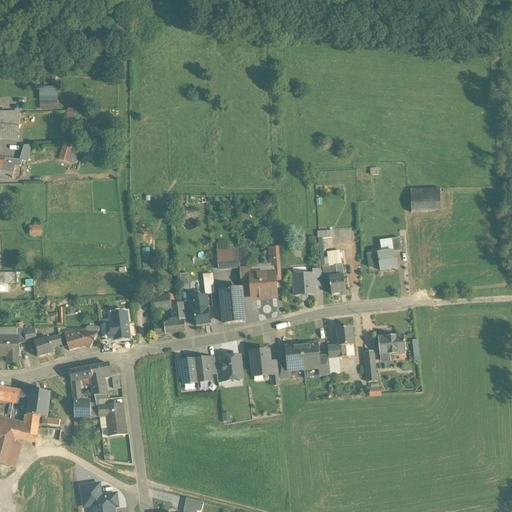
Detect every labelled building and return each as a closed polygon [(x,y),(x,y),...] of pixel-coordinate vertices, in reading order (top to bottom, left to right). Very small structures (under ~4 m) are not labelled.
[(39,85),(40,108),(57,108),(56,85),(40,85),(39,85)] [(77,109),(66,109),(66,114),(68,115),(68,128),(78,128),(77,109)] [(19,111),(5,111),(4,123),(10,124),(18,124),(19,111)] [(10,124),(9,135),(17,136),(18,124),(10,124)] [(79,143),(63,144),(58,159),(73,162),(79,143)] [(29,144),(23,144),(20,155),(27,156),(29,144)] [(3,157),(0,156),(0,177),(11,179),(13,164),(8,163),(2,162),(3,157)] [(441,189),(410,190),(411,213),(441,212),(441,189)] [(43,229),(30,228),(30,238),(43,238),(43,229)] [(317,231),(317,238),(323,238),(324,247),(335,247),(335,230),(317,231)] [(399,239),(391,240),(393,252),(394,252),(401,251),(399,239)] [(393,252),(391,240),(383,241),(384,253),(373,255),(375,265),(379,265),(380,272),(396,270),(394,252),(393,252)] [(279,249),(269,250),(271,268),(273,268),(280,268),(279,249)] [(238,251),(217,253),(218,270),(240,268),(238,251)] [(373,255),(367,256),(369,268),(375,267),(375,265),(373,255)] [(342,266),(335,267),(337,278),(343,277),(342,266)] [(335,267),(322,269),(324,281),(329,280),(329,279),(337,278),(335,267)] [(271,268),(250,270),(251,287),(253,287),(254,300),(264,300),(263,297),(276,297),(275,281),(275,278),(274,278),(273,268),(271,268)] [(250,270),(239,270),(242,289),(251,287),(250,270)] [(321,272),(313,272),(313,276),(314,276),(315,288),(322,288),(321,272)] [(180,275),(182,292),(189,291),(187,274),(180,275)] [(212,275),(203,276),(205,295),(215,294),(213,283),(212,275)] [(313,276),(293,277),(294,296),(315,295),(315,288),(314,276),(313,276)] [(337,278),(329,279),(329,280),(331,296),(346,293),(344,277),(343,277),(337,278)] [(241,290),(221,292),(224,324),(245,322),(241,290)] [(192,313),(194,312),(197,328),(211,325),(206,298),(199,299),(190,300),(192,313)] [(170,299),(163,300),(164,311),(171,310),(170,299)] [(163,300),(151,301),(152,312),(157,311),(164,311),(163,300)] [(158,327),(154,328),(155,337),(185,334),(182,304),(173,305),(174,322),(169,322),(169,326),(158,327)] [(112,324),(107,325),(108,338),(108,340),(114,339),(115,341),(130,339),(129,337),(128,325),(127,314),(111,316),(112,324)] [(22,329),(16,329),(16,338),(17,338),(17,346),(25,343),(22,330),(22,329)] [(352,329),(337,331),(339,347),(336,348),(337,359),(355,358),(352,329)] [(34,331),(22,330),(25,343),(36,340),(34,331)] [(85,332),(74,333),(65,335),(68,347),(69,352),(79,349),(79,347),(84,346),(90,349),(96,338),(85,332)] [(65,333),(59,335),(59,337),(62,346),(63,348),(68,347),(65,335),(65,333)] [(404,336),(377,339),(379,357),(406,354),(405,345),(405,343),(404,343),(404,336)] [(59,337),(50,340),(52,348),(62,346),(59,337)] [(16,338),(0,338),(0,357),(1,357),(1,355),(6,355),(6,364),(17,364),(17,346),(17,338),(16,338)] [(49,340),(34,344),(38,358),(53,354),(52,348),(50,340),(49,340)] [(317,345),(301,347),(304,368),(319,367),(318,359),(319,359),(317,345)] [(301,347),(286,348),(287,362),(288,362),(288,370),(289,370),(304,368),(301,347)] [(336,348),(329,348),(330,360),(337,359),(336,348)] [(269,352),(251,354),(254,378),(271,376),(270,367),(269,352)] [(373,352),(364,353),(366,369),(375,368),(375,367),(373,352)] [(239,358),(222,360),(223,366),(225,383),(242,381),(239,358)] [(319,359),(318,359),(319,367),(320,376),(329,375),(328,358),(319,359)] [(337,359),(330,360),(331,368),(336,368),(338,367),(337,359)] [(209,360),(195,362),(198,384),(211,382),(209,361),(209,360)] [(195,362),(181,364),(183,380),(184,386),(198,384),(195,362)] [(287,362),(277,363),(278,366),(279,380),(290,379),(289,370),(288,370),(288,362),(287,362)] [(108,365),(90,368),(92,377),(91,377),(93,387),(93,390),(104,388),(103,381),(111,379),(111,377),(108,365)] [(223,366),(216,367),(217,375),(218,384),(225,383),(223,366)] [(278,366),(270,367),(271,376),(272,386),(280,386),(279,380),(278,366)] [(375,368),(366,369),(368,383),(377,382),(375,367),(375,368)] [(90,368),(69,372),(71,382),(81,380),(82,384),(85,384),(86,389),(93,387),(91,377),(92,377),(90,368)] [(121,376),(111,377),(111,379),(112,379),(113,390),(123,389),(121,376)] [(13,391),(0,388),(0,399),(11,401),(13,391)] [(104,388),(93,390),(95,397),(99,397),(99,401),(106,400),(104,388)] [(50,394),(31,391),(30,394),(29,405),(28,416),(39,417),(48,418),(50,394)] [(30,394),(19,392),(17,402),(29,405),(30,394)] [(99,397),(95,397),(94,404),(91,404),(91,409),(91,418),(98,418),(98,408),(98,405),(98,404),(99,401),(99,397)] [(106,400),(99,401),(98,404),(98,405),(98,408),(110,407),(109,400),(106,400)] [(80,403),(75,403),(74,417),(91,418),(91,404),(80,403)] [(110,407),(98,408),(98,418),(102,418),(107,417),(110,438),(126,436),(122,406),(110,407)] [(39,417),(28,416),(26,427),(26,428),(37,429),(39,417)] [(37,429),(26,428),(26,427),(0,421),(0,439),(13,443),(14,439),(36,444),(37,429)] [(13,443),(0,439),(0,465),(7,467),(13,444),(13,443)] [(21,446),(13,444),(7,467),(15,469),(21,446)] [(99,485),(81,488),(84,508),(91,507),(90,499),(101,497),(99,485)] [(117,503),(116,495),(101,497),(90,499),(91,507),(92,511),(113,511),(113,503),(117,503)]
